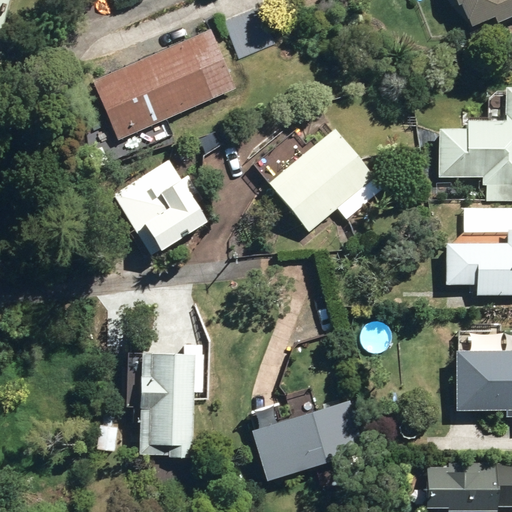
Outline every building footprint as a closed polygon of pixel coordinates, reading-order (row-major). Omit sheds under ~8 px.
[(0,0),(0,31),(8,0),(0,0)] [(455,8),(465,32),(489,22),(492,28),(511,19),(511,0),(446,0),(451,11),(455,8)] [(85,81),(111,141),(229,89),(203,29),(85,81)] [(483,202),(511,201),(511,87),(497,87),(497,122),(458,122),(458,130),(434,130),(433,178),(478,178),(478,186),(483,186),(483,202)] [(248,164),(303,232),(333,207),(342,219),(377,190),(328,129),(279,169),(264,151),(248,164)] [(105,195),(143,257),(200,221),(163,160),(105,195)] [(471,295),(511,295),(511,208),(459,209),(458,231),(448,242),(448,285),(471,285),(471,295)] [(511,410),(511,335),(491,335),(490,351),(449,352),(449,412),(511,410)] [(162,458),(187,459),(188,354),(132,353),(130,454),(162,455),(162,458)] [(244,432),(259,481),(358,451),(343,401),(244,432)] [(92,450),(111,451),(113,428),(110,428),(112,411),(100,410),(99,426),(94,425),(92,450)] [(157,469),(161,471),(166,471),(168,467),(168,463),(164,460),(160,460),(157,464),(157,469)] [(444,508),(444,511),(446,511),(493,511),(491,463),(443,464),(443,468),(418,469),(419,509),(444,508)]
